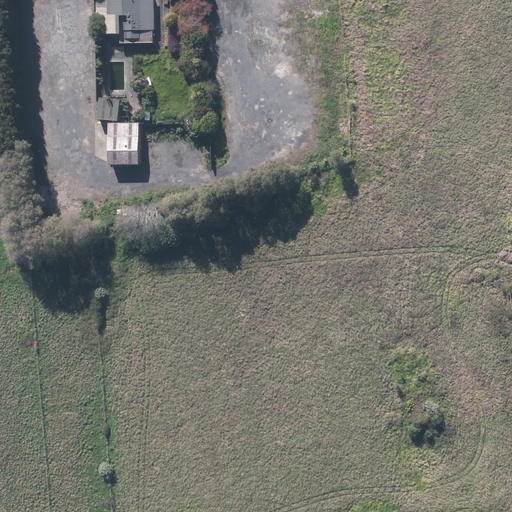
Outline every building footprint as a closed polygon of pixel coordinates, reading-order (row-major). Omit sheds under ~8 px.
[(99,0),(100,14),(103,14),(103,34),(123,34),(123,44),(156,43),(156,30),(158,30),(157,0),(99,0)] [(95,118),(117,120),(119,99),(97,97),(95,118)] [(143,100),(126,99),(124,117),(141,118),(143,100)] [(195,122),(199,128),(204,124),(200,118),(195,122)] [(140,123),(109,122),(109,164),(140,164),(140,123)] [(36,207),(49,207),(47,185),(35,186),(36,207)] [(119,185),(91,186),(92,215),(120,215),(119,185)]
